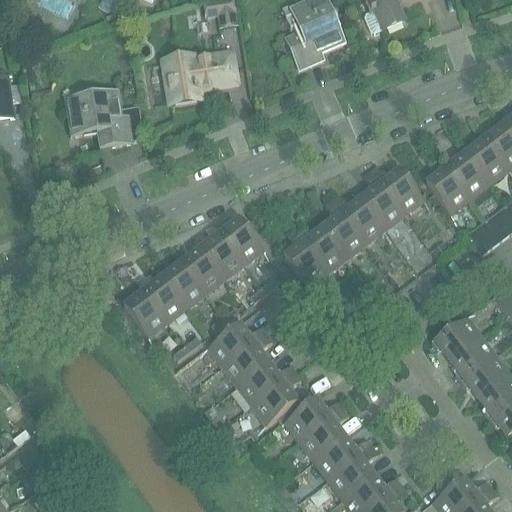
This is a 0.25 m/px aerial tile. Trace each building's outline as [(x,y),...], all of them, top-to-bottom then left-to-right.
[(249,20),(248,0),(218,0),(218,11),(231,11),(231,21),(249,20)] [(286,44),(291,56),(299,74),(323,63),(320,56),(342,46),(323,0),(291,14),(301,38),(286,44)] [(364,0),(371,16),(366,18),(364,22),(371,36),(374,37),(404,25),(395,5),(405,0),(364,0)] [(250,22),(230,22),(230,39),(250,39),(250,22)] [(164,68),(167,89),(171,108),(200,104),(199,94),(236,88),(231,59),(194,65),(194,63),(164,68)] [(0,123),(15,121),(8,79),(0,80),(0,123)] [(121,122),(120,115),(117,97),(67,105),(72,138),(97,134),(101,155),(102,155),(101,151),(132,146),(132,144),(139,143),(135,119),(121,122)] [(511,139),(504,130),(492,139),(489,135),(482,140),(509,175),(511,179),(511,139)] [(509,175),(482,140),(474,146),(477,150),(466,159),(489,190),(509,175)] [(489,190),(466,159),(454,168),(450,164),(444,169),(470,204),(489,190)] [(470,204),(444,169),(436,175),(439,179),(427,188),(426,188),(450,220),(470,204)] [(388,184),(378,170),(370,176),(404,221),(425,206),(401,175),(388,184)] [(404,221),(370,176),(363,181),(374,195),(361,204),(385,236),(404,221)] [(339,199),(332,205),(366,250),(385,236),(361,204),(350,213),(339,199)] [(366,250),(332,205),(325,210),(335,224),(323,233),(346,265),(366,250)] [(511,236),(511,220),(504,211),(495,218),(510,238),(511,236)] [(510,238),(495,218),(485,225),(500,246),(510,238)] [(264,255),(240,224),(239,224),(239,225),(228,234),(225,229),(218,234),(245,270),(264,255)] [(500,246),(485,225),(476,233),(491,253),(500,246)] [(301,228),(294,234),(328,279),(346,265),(323,233),(311,242),(301,228)] [(491,253),(476,233),(465,240),(481,261),(491,253)] [(245,270),(218,234),(210,240),(213,244),(201,254),(225,285),(245,270)] [(328,279),(294,234),(287,239),(297,253),(285,262),(285,261),(284,262),(308,294),(328,279)] [(225,285),(201,254),(189,263),(186,258),(179,264),(206,299),(225,285)] [(206,299),(179,264),(172,269),(175,273),(163,282),(187,314),(206,299)] [(187,314),(163,282),(151,291),(148,287),(141,293),(167,328),(187,314)] [(273,283),(261,293),(266,299),(278,290),(273,283)] [(511,303),(511,287),(492,302),(500,312),(511,303)] [(167,328),(141,293),(134,298),(137,302),(125,311),(124,312),(148,343),(167,328)] [(266,299),(261,293),(249,302),(254,308),(266,299)] [(511,318),(511,303),(500,312),(507,322),(511,318)] [(235,313),(223,322),(228,328),(240,319),(235,313)] [(482,341),(467,321),(431,348),(437,356),(441,353),(451,366),(482,341)] [(228,328),(223,322),(211,331),(216,337),(228,328)] [(207,353),(219,369),(222,373),(267,339),(262,332),(248,342),(239,329),(207,353)] [(272,346),(267,339),(222,373),(236,392),(268,368),(259,356),(272,346)] [(197,341),(185,351),(189,357),(201,348),(197,341)] [(497,360),(482,341),(451,366),(459,377),(455,380),(461,387),(497,360)] [(189,357),(185,351),(173,360),(177,366),(189,357)] [(511,379),(497,360),(461,387),(466,394),(470,391),(479,403),(511,379)] [(277,380),(268,368),(236,392),(251,411),(296,377),(291,370),(277,380)] [(301,384),(296,377),(251,411),(266,431),(298,407),(288,394),(301,384)] [(511,408),(511,380),(511,379),(479,403),(488,415),(484,418),(490,426),(511,408)] [(315,404),(299,416),(284,428),(299,448),(344,414),(338,406),(325,416),(315,404)] [(511,439),(511,408),(490,426),(495,432),(499,430),(508,442),(511,439)] [(349,421),(344,414),(299,448),(314,468),(346,444),(336,431),(349,421)] [(25,435),(13,443),(18,450),(30,441),(25,435)] [(18,450),(13,443),(2,452),(7,459),(18,450)] [(354,455),(346,444),(314,468),(328,487),(373,452),(367,445),(354,455)] [(378,459),(373,452),(328,487),(343,506),(374,482),(364,469),(378,459)] [(383,493),(374,482),(343,506),(347,511),(373,511),(402,491),(396,483),(383,493)] [(463,484),(432,508),(435,511),(466,511),(492,493),(486,486),(473,496),(463,484)] [(407,497),(402,491),(373,511),(396,511),(393,507),(407,497)] [(497,501),(492,493),(466,511),(484,511),(497,501)]
